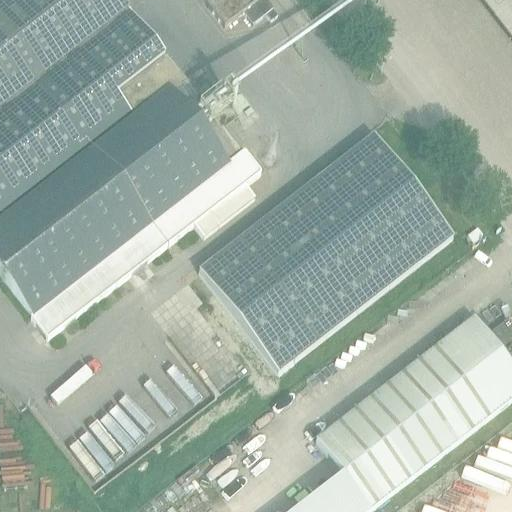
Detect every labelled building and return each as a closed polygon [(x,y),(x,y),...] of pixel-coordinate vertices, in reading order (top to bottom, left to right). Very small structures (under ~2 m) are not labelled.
[(120,0),(5,0),(0,4),(0,221),(132,119),(114,97),(163,59),(127,13),(129,12),(120,0)] [(263,0),(200,0),(224,30),(242,15),(252,27),(265,17),(270,23),(277,18),(272,12),(272,11),(263,0)] [(46,343),(193,229),(202,242),(254,201),(244,189),(259,177),(243,155),(241,156),(165,58),(114,97),(132,119),(0,221),(0,282),(30,321),(29,322),(46,343)] [(373,139),(197,276),(277,378),(452,241),(373,139)] [(342,480),(300,511),(371,511),(511,403),(511,372),(473,322),(315,445),(342,480)]
